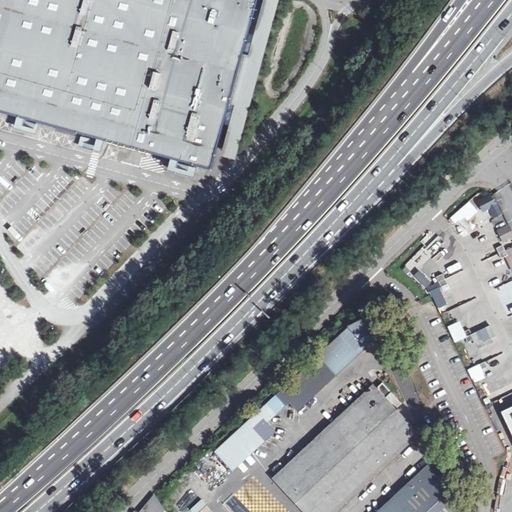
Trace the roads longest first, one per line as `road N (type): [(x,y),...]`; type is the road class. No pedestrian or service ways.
road 1 (unclassified): [(511,135),(118,511)]
road 2 (trunk): [(383,133),(226,302),(2,511)]
road 3 (trunk): [(37,511),(188,373),(376,176)]
road 4 (trunk): [(376,176),(511,14)]
road 5 (trunk): [(376,176),(511,59)]
road 6 (trunk): [(493,0),(383,133)]
road 7 (trunk): [(466,0),(383,133)]
